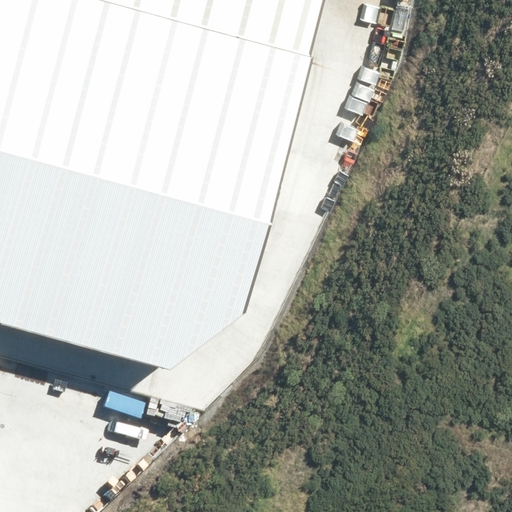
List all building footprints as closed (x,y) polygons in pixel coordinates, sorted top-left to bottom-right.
[(0,0),(0,312),(160,355),(234,297),(318,0),(0,0)] [(278,327),(262,321),(248,358),(263,364),(278,327)] [(251,336),(214,327),(208,353),(206,360),(242,370),(251,336)] [(92,509),(139,474),(119,446),(72,480),(92,509)] [(74,511),(78,508),(26,465),(0,496),(0,511),(74,511)]
